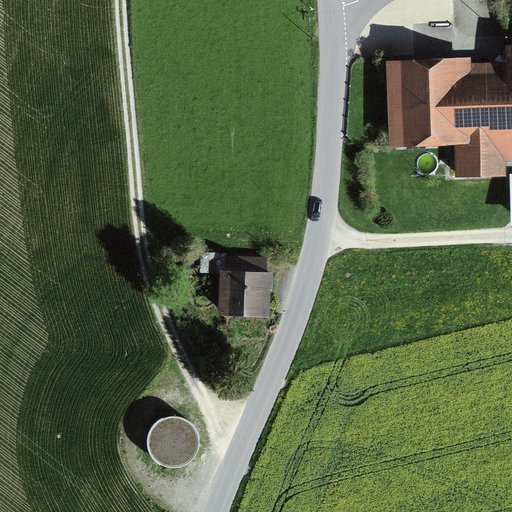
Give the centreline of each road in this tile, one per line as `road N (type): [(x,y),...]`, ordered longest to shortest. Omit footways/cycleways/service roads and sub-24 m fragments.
road 1 (tertiary): [(214,511),(316,241),(331,8)]
road 2 (track): [(239,449),(175,343),(146,266),(120,0)]
